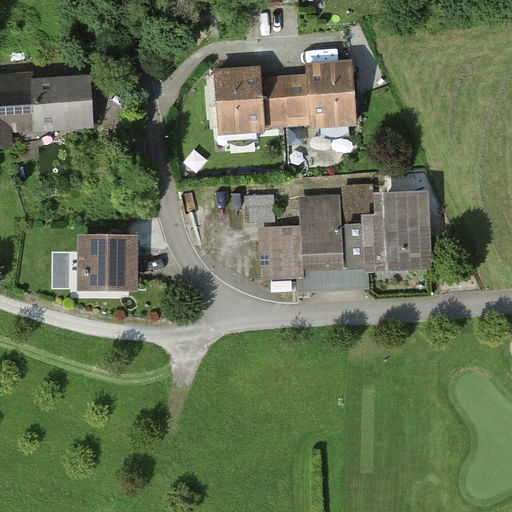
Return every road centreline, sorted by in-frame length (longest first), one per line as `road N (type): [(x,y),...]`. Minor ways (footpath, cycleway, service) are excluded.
road 1 (residential): [(511,302),(299,320),(246,312),(211,289),(169,217),(143,0)]
road 2 (track): [(246,312),(209,329),(129,333),(0,294)]
